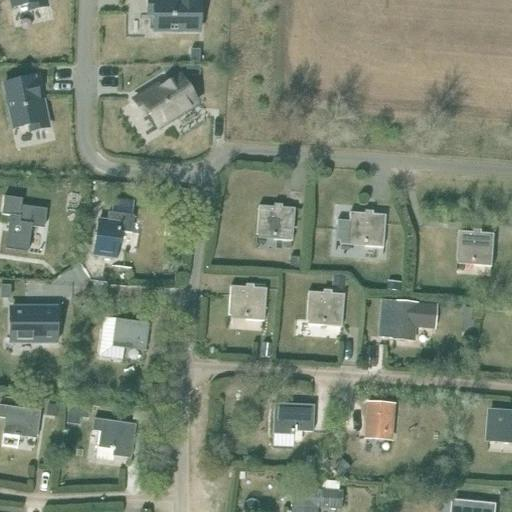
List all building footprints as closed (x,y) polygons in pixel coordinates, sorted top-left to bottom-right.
[(8,0),(11,9),(27,6),(28,11),(46,8),(44,0),(8,0)] [(153,16),(153,33),(199,33),(199,2),(175,2),(174,0),(147,0),(147,16),(153,16)] [(190,51),(190,64),(198,64),(198,51),(190,51)] [(198,68),(186,68),(186,76),(198,76),(198,68)] [(156,128),(195,104),(179,78),(159,91),(157,87),(133,102),(143,117),(148,114),(156,128)] [(33,79),(3,86),(12,131),(29,127),(30,133),(48,129),(42,102),(38,103),(33,79)] [(9,220),(5,253),(29,256),(32,229),(44,231),(46,212),(21,209),(22,202),(3,200),(1,219),(9,220)] [(293,210),(257,207),(255,237),(273,238),(272,242),(291,243),(293,210)] [(335,221),(334,242),(363,244),(363,248),(381,249),(384,216),(348,214),(347,222),(335,221)] [(97,224),(93,258),(115,260),(118,234),(131,236),(133,218),(107,215),(106,225),(97,224)] [(493,235),(458,233),(455,262),(473,263),(473,267),(491,268),(493,235)] [(1,290),(1,299),(9,299),(9,291),(9,287),(1,287),(1,290)] [(229,288),(227,317),(245,318),(244,321),(263,322),(265,290),(229,288)] [(306,293),(305,322),(322,324),(322,327),(340,328),(342,296),(306,293)] [(413,308),(413,306),(381,303),(378,339),(410,341),(411,325),(431,327),(432,309),(413,308)] [(56,309),(12,308),(12,339),(37,339),(37,345),(56,345),(56,309)] [(106,320),(104,330),(115,331),(113,346),(144,350),(147,324),(106,320)] [(81,416),(80,403),(70,405),(72,417),(81,416)] [(367,404),(366,440),(390,441),(391,405),(367,404)] [(47,405),(46,417),(57,418),(58,406),(47,405)] [(273,405),(271,435),(290,436),(291,432),(292,433),(291,442),(297,443),(298,433),(311,433),(312,406),(273,405)] [(0,406),(0,419),(4,420),(2,434),(34,438),(37,412),(5,408),(6,407),(0,406)] [(511,413),(489,412),(487,442),(511,443),(511,413)] [(92,421),(91,432),(99,433),(97,449),(108,450),(111,451),(111,457),(129,460),(133,426),(92,421)] [(304,492),(303,510),(303,511),(307,511),(315,511),(314,511),(351,511),(353,495),(304,492)] [(453,503),(452,511),(492,511),(493,507),(453,503)]
